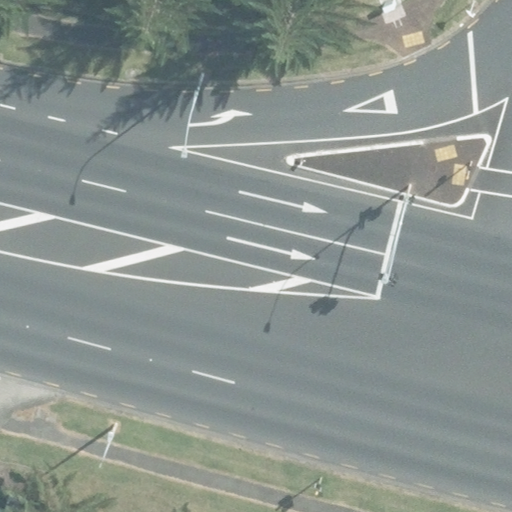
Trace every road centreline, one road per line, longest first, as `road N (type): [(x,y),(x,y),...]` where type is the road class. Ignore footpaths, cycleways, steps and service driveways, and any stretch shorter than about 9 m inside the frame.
road 1 (primary): [(0,184),(197,153),(362,113),(455,81),(511,44)]
road 2 (primary): [(505,354),(0,229)]
